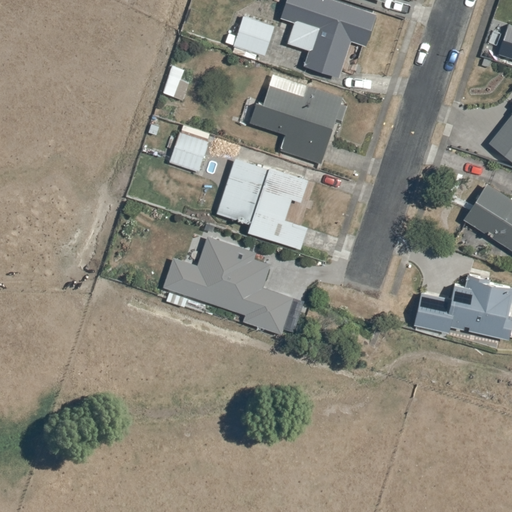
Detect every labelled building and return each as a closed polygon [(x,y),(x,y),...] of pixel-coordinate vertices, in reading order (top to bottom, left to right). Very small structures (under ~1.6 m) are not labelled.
[(373,10),(342,0),(281,0),(278,12),(292,17),(283,41),(307,49),(302,64),(336,75),(348,38),(362,42),(373,10)] [(271,22),(239,12),(229,46),(261,56),(271,22)] [(182,66),(167,61),(159,91),(182,98),(187,80),(179,77),(182,66)] [(279,148),(320,161),(333,116),(338,118),(345,95),(268,71),(259,102),(252,100),(246,120),(284,132),(279,148)] [(511,102),(508,108),(486,137),(511,158),(511,102)] [(206,137),(175,128),(167,160),(198,168),(206,137)] [(304,177),(231,155),(214,211),(246,221),(243,229),(297,246),(304,225),(280,217),(286,197),(297,201),(304,177)] [(511,199),(478,178),(455,214),(511,250),(511,199)] [(246,247),(202,233),(192,262),(170,255),(160,283),(166,286),(162,299),(179,304),(183,292),(241,311),(238,318),(277,331),(288,295),(258,285),(266,262),(244,254),(246,247)] [(511,297),(511,284),(462,275),(460,285),(444,282),(442,295),(411,289),(404,322),(446,330),(447,325),(505,337),(509,315),(511,297)]
